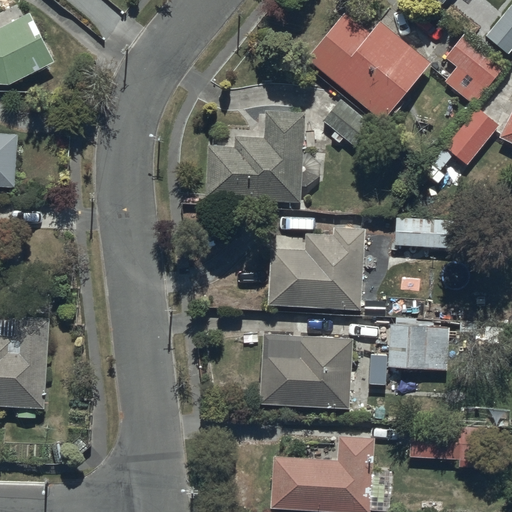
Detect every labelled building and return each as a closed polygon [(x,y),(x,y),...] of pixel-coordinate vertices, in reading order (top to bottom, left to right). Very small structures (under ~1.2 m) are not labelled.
[(511,49),(511,2),(486,34),(508,53),(511,49)] [(0,21),(0,78),(10,79),(54,56),(28,7),(0,21)] [(307,57),(379,121),(429,64),(379,21),(373,27),(351,7),(307,57)] [(457,65),(443,83),(473,106),(502,68),(464,38),(448,58),(457,65)] [(340,94),(323,117),(353,143),(372,121),(340,94)] [(499,119),(476,103),(425,172),(439,181),(446,171),(442,168),(454,151),(470,162),(499,119)] [(511,108),(498,137),(511,143),(511,108)] [(208,146),(206,199),(300,203),(301,187),(307,188),(320,177),(321,164),(310,152),(302,152),(304,112),(265,110),(264,137),(235,136),(234,147),(208,146)] [(0,179),(14,180),(16,130),(0,129),(0,179)] [(403,215),(401,241),(448,243),(449,216),(403,215)] [(272,245),(269,302),(360,307),(364,227),(334,226),(334,232),(306,231),(305,247),(272,245)] [(16,316),(0,315),(0,399),(45,401),(46,312),(16,311),(16,316)] [(446,365),(447,322),(439,322),(440,315),(395,313),(395,319),(389,319),(387,362),(446,365)] [(350,409),(352,339),(263,336),(261,406),(350,409)] [(411,425),(409,456),(458,459),(458,467),(484,469),(486,429),(411,425)] [(274,457),(272,507),(371,511),(373,436),(339,435),(338,460),(274,457)]
